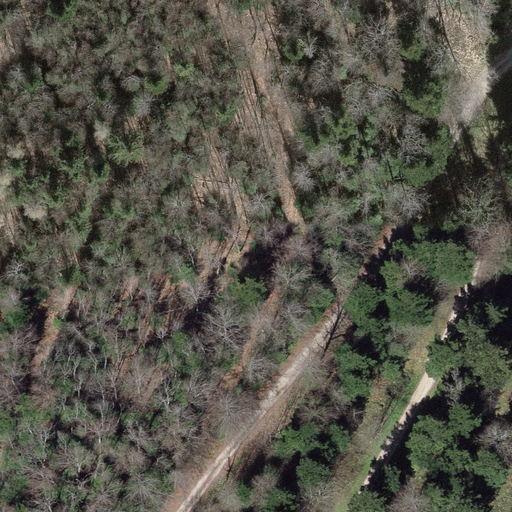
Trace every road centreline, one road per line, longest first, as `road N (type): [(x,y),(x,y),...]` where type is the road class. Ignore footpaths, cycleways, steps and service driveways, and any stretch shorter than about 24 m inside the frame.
road 1 (track): [(178,511),(337,311),(493,73),(511,60)]
road 2 (track): [(511,133),(451,323),(352,511)]
